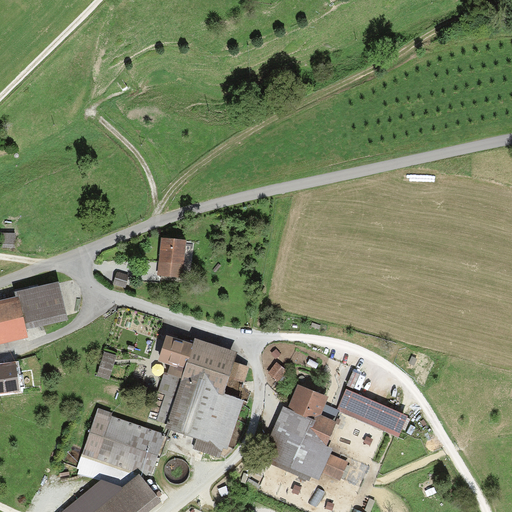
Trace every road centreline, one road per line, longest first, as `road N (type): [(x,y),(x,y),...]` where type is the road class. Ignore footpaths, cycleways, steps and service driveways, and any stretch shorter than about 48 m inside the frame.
road 1 (unclassified): [(511,140),(218,202),(67,258)]
road 2 (track): [(150,225),(162,200),(222,149),(493,0)]
road 3 (residential): [(169,511),(246,439),(259,369),(246,339),(100,293)]
road 4 (track): [(486,511),(399,379),(345,349),(246,339)]
road 5 (track): [(94,0),(0,98)]
road 6 (residential): [(0,356),(82,321),(100,293)]
